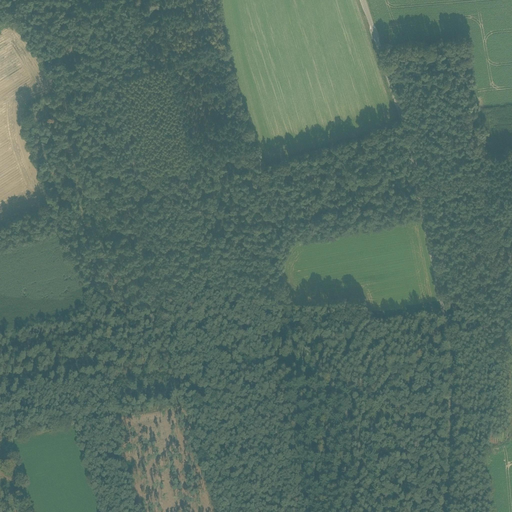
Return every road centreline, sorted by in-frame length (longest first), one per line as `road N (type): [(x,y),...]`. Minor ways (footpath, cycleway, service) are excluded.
road 1 (tertiary): [(445,511),(449,341),(401,117),(363,0)]
road 2 (track): [(480,318),(471,326),(444,315),(278,344),(222,321),(145,332)]
road 3 (track): [(162,0),(171,59),(96,85),(122,173)]
road 4 (track): [(145,332),(100,345),(137,511)]
road 5 (track): [(174,327),(146,209)]
